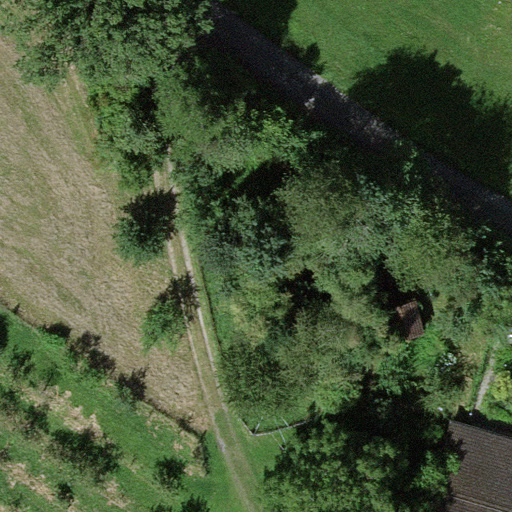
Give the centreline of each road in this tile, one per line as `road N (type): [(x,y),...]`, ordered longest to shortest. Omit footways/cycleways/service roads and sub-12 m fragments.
road 1 (track): [(165,0),(160,182),(207,401),(253,511)]
road 2 (residential): [(205,0),(511,210)]
